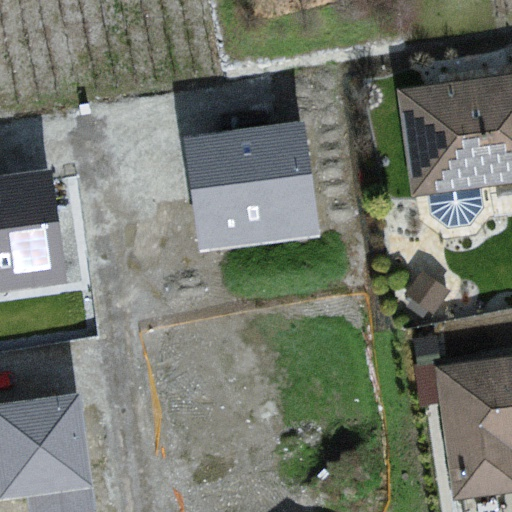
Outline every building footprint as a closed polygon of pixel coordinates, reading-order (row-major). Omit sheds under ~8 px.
[(511,72),(397,86),(409,187),(511,174),(511,72)] [(307,128),(187,145),(202,244),(321,227),(307,128)] [(53,169),(0,177),(0,294),(70,284),(53,169)] [(511,352),(442,362),(459,495),(511,487),(511,352)] [(336,359),(195,380),(209,475),(351,454),(336,359)] [(79,394),(0,405),(0,502),(93,489),(79,394)]
